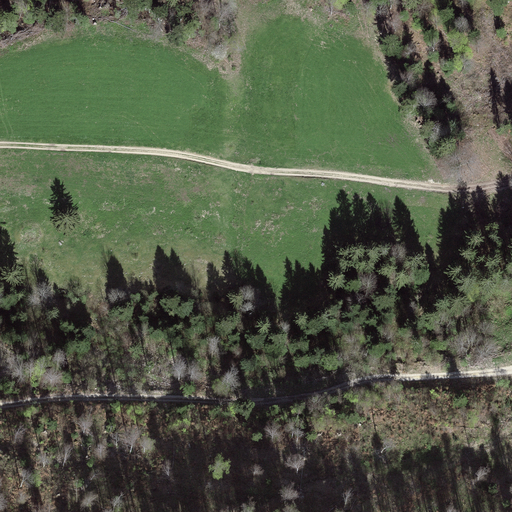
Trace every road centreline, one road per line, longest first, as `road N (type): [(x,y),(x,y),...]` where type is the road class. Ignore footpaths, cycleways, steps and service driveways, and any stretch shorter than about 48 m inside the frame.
road 1 (track): [(511,369),(374,376),(284,399),(83,397),(0,405)]
road 2 (track): [(511,182),(435,187),(248,169),(161,151),(0,144)]
